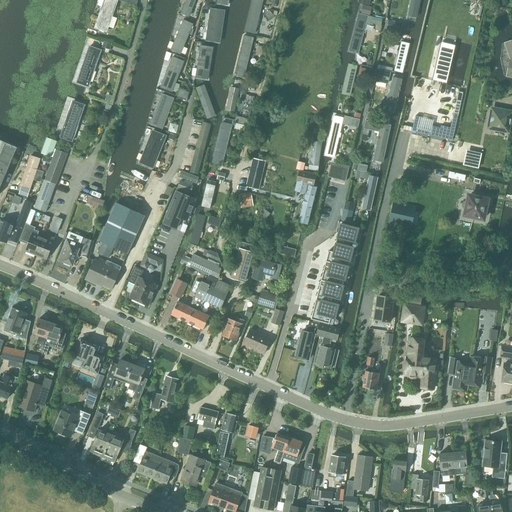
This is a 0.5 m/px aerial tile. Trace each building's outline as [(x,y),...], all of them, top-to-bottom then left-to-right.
[(106,0),(97,30),(110,34),(120,0),(106,0)] [(188,0),(184,16),(196,19),(201,0),(188,0)] [(254,0),(247,34),(258,36),(266,0),(254,0)] [(413,0),(409,19),(418,20),(422,0),(413,0)] [(363,6),(361,13),(369,15),(371,8),(363,6)] [(208,44),(222,45),(226,12),(212,10),(208,44)] [(359,15),(350,52),(359,54),(368,18),(359,15)] [(369,17),(367,25),(373,26),(373,24),(381,26),(383,20),(369,17)] [(389,21),(387,29),(402,33),(404,24),(389,21)] [(173,53),(185,57),(194,25),(184,22),(173,53)] [(255,40),(244,37),(235,79),(246,81),(255,40)] [(511,76),(511,38),(509,39),(500,44),(498,51),(498,59),(502,66),(504,73),(506,76),(511,76)] [(102,48),(110,50),(112,44),(104,42),(102,48)] [(401,43),(396,73),(405,74),(411,45),(401,43)] [(197,80),(210,83),(216,49),(203,46),(197,80)] [(102,51),(92,48),(79,84),(89,88),(102,51)] [(173,59),(164,90),(175,94),(184,62),(173,59)] [(344,94),(352,96),(358,67),(350,66),(344,94)] [(368,69),(361,67),(359,75),(366,76),(368,69)] [(377,70),(375,81),(388,84),(390,73),(377,70)] [(394,79),(389,106),(398,108),(404,81),(394,79)] [(218,117),(206,87),(198,89),(210,120),(218,117)] [(230,113),(237,114),(241,89),(231,88),(227,112),(230,113)] [(153,127),(165,131),(175,99),(162,96),(153,127)] [(72,101),(61,138),(75,142),(86,105),(72,101)] [(491,127),(509,130),(511,121),(508,120),(509,114),(494,111),(491,127)] [(368,114),(366,121),(374,123),(376,115),(368,114)] [(247,125),(249,119),(237,115),(235,121),(247,125)] [(345,116),(343,124),(358,128),(360,120),(345,116)] [(335,117),(327,158),(336,160),(343,119),(335,117)] [(224,120),(220,138),(231,140),(234,122),(224,120)] [(366,121),(364,129),(378,132),(380,124),(374,123),(366,121)] [(382,128),(375,163),(384,165),(391,130),(382,128)] [(137,165),(152,172),(168,139),(153,132),(137,165)] [(47,137),(42,153),(49,156),(52,157),(58,141),(47,137)] [(220,138),(214,164),(225,167),(231,140),(220,138)] [(309,172),(317,174),(323,143),(315,141),(309,172)] [(56,149),(45,180),(55,185),(56,185),(67,153),(56,149)] [(472,159),(479,161),(481,154),(474,152),(472,159)] [(29,187),(40,160),(29,156),(18,182),(29,187)] [(362,172),(362,170),(358,170),(359,164),(354,163),(353,170),(362,172)] [(348,170),(330,166),(328,177),(345,182),(348,170)] [(37,169),(33,179),(40,182),(43,172),(37,169)] [(180,180),(199,187),(202,179),(183,172),(180,180)] [(261,177),(248,176),(247,187),(260,188),(261,177)] [(374,211),(381,180),(370,177),(364,208),(374,211)] [(306,195),(299,225),(311,228),(321,183),(300,179),(297,193),(306,195)] [(34,208),(45,212),(55,185),(45,180),(44,180),(34,208)] [(199,189),(180,181),(178,189),(196,196),(199,189)] [(204,208),(213,210),(218,184),(209,182),(204,208)] [(21,186),(18,193),(26,196),(29,189),(21,186)] [(187,220),(195,200),(176,193),(163,224),(176,229),(181,217),(187,220)] [(466,209),(464,215),(483,219),(487,200),(469,196),(467,203),(464,202),(463,203),(462,206),(463,208),(466,209)] [(409,229),(413,212),(397,208),(398,204),(392,202),(388,219),(400,222),(399,226),(409,229)] [(86,279),(96,284),(97,283),(111,289),(118,272),(105,266),(113,248),(127,254),(144,216),(116,203),(99,241),(102,242),(97,253),(98,254),(98,260),(97,262),(94,260),(86,279)] [(344,207),(341,221),(349,223),(352,209),(344,207)] [(193,244),(200,246),(207,217),(200,216),(193,244)] [(219,227),(221,220),(210,216),(208,224),(219,227)] [(11,236),(15,226),(2,221),(0,226),(0,241),(1,242),(3,241),(6,242),(9,235),(11,236)] [(35,227),(26,224),(20,239),(27,242),(28,240),(29,240),(25,251),(35,255),(43,237),(37,235),(38,231),(34,230),(35,227)] [(341,224),(336,243),(349,246),(350,241),(355,242),(358,229),(341,224)] [(43,237),(35,255),(46,260),(53,242),(53,241),(55,238),(50,236),(48,239),(43,237)] [(67,239),(66,240),(58,260),(64,263),(64,264),(69,266),(70,265),(72,266),(75,260),(78,258),(78,257),(80,256),(88,258),(93,241),(83,238),(80,244),(67,239)] [(239,250),(231,278),(245,281),(247,271),(253,273),(252,277),(262,280),(264,274),(270,275),(278,277),(281,266),(257,259),(255,267),(249,265),(253,253),(255,247),(239,242),(237,243),(236,247),(237,249),(239,250)] [(329,251),(326,261),(344,266),(345,260),(350,261),(353,247),(349,246),(336,243),(333,252),(329,251)] [(146,252),(140,266),(146,269),(153,255),(146,252)] [(326,261),(321,280),(339,285),(340,280),(345,281),(348,267),(344,266),(326,261)] [(147,306),(157,287),(140,279),(143,271),(134,267),(127,282),(135,285),(130,298),(147,306)] [(209,277),(206,284),(202,282),(197,291),(193,300),(196,301),(187,322),(203,329),(209,316),(197,310),(200,303),(202,304),(204,300),(220,308),(230,285),(209,277)] [(180,298),(186,284),(177,279),(171,294),(180,298)] [(192,289),(197,291),(202,282),(196,279),(192,289)] [(321,280),(316,300),(334,304),(335,298),(340,300),(343,286),(339,285),(321,280)] [(257,303),(273,309),(278,295),(261,290),(257,303)] [(388,323),(392,299),(377,297),(373,321),(388,323)] [(196,301),(193,300),(192,300),(189,307),(178,302),(171,315),(187,322),(196,301)] [(316,300),(311,319),(329,324),(330,317),(335,318),(338,305),(334,304),(316,300)] [(423,307),(404,304),(401,321),(421,324),(423,307)] [(251,316),(255,308),(248,305),(244,314),(251,316)] [(19,333),(26,314),(12,309),(5,328),(19,333)] [(278,326),(283,311),(275,309),(270,323),(278,326)] [(237,317),(235,321),(228,319),(222,335),(236,341),(243,319),(237,317)] [(39,319),(34,334),(38,336),(36,343),(43,346),(41,351),(46,353),(48,345),(60,349),(65,334),(61,333),(63,327),(39,319)] [(318,328),(316,336),(323,338),(322,341),(325,341),(330,342),(330,339),(336,341),(339,329),(319,324),(318,328)] [(316,336),(318,328),(308,325),(306,333),(301,332),(295,356),(308,359),(314,335),(316,336)] [(263,353),(269,339),(250,330),(243,344),(263,353)] [(389,344),(391,333),(383,331),(381,343),(389,344)] [(432,388),(435,359),(425,358),(425,356),(423,353),(421,353),(422,339),(408,337),(405,374),(408,375),(408,376),(409,377),(415,378),(417,376),(424,376),(423,387),(432,388)] [(91,344),(90,344),(88,343),(87,342),(87,343),(80,340),(81,340),(80,339),(79,340),(80,340),(73,358),(72,358),(72,359),(73,359),(82,362),(80,367),(79,368),(80,368),(96,374),(103,358),(103,357),(96,355),(98,348),(99,348),(99,347),(98,347),(91,344)] [(325,341),(322,341),(322,343),(320,343),(315,366),(329,369),(334,350),(328,348),(330,342),(325,341)] [(25,351),(3,346),(0,359),(23,364),(25,351)] [(511,383),(511,347),(501,346),(500,357),(509,358),(508,365),(504,364),(501,382),(511,383)] [(27,353),(25,364),(37,367),(39,356),(27,353)] [(67,356),(63,366),(69,368),(72,359),(72,358),(67,356)] [(367,357),(366,365),(373,366),(374,358),(367,357)] [(488,373),(490,359),(482,358),(482,360),(470,358),(469,364),(466,384),(467,384),(480,386),(482,372),(488,373)] [(447,373),(448,373),(454,374),(452,388),(466,390),(467,384),(466,384),(469,364),(458,362),(458,360),(450,359),(447,373)] [(125,383),(132,365),(126,363),(126,362),(121,360),(120,361),(118,365),(112,363),(103,387),(110,389),(114,379),(125,383)] [(139,400),(146,380),(141,378),(144,370),(132,365),(125,383),(129,384),(128,389),(135,392),(133,398),(139,400)] [(375,390),(378,374),(365,372),(362,387),(375,390)] [(11,386),(15,378),(4,374),(1,383),(0,382),(0,395),(7,398),(12,387),(11,386)] [(103,376),(96,374),(90,390),(97,392),(103,376)] [(37,403),(43,405),(44,405),(52,379),(44,377),(42,385),(27,380),(20,407),(35,411),(37,403)] [(172,402),(178,380),(166,377),(161,395),(153,393),(150,408),(158,410),(161,399),(172,402)] [(87,404),(93,406),(97,395),(91,392),(87,404)] [(213,430),(218,413),(201,408),(198,419),(204,421),(202,427),(213,430)] [(84,431),(90,414),(79,410),(78,414),(71,411),(70,414),(62,411),(54,430),(58,432),(58,434),(64,436),(66,435),(70,437),(74,427),(84,431)] [(233,433),(238,417),(226,413),(221,429),(223,430),(222,432),(220,432),(215,455),(224,457),(229,434),(228,433),(228,431),(233,433)] [(97,430),(102,418),(97,416),(92,427),(91,427),(87,436),(92,438),(96,429),(97,430)] [(248,425),(245,436),(255,439),(259,428),(248,425)] [(193,440),(195,428),(186,426),(183,437),(193,440)] [(111,435),(112,432),(107,430),(106,433),(99,430),(90,451),(102,456),(111,435)] [(130,443),(135,432),(130,430),(125,441),(126,441),(121,451),(127,454),(131,443),(130,443)] [(111,435),(102,456),(114,461),(123,440),(116,437),(117,434),(112,432),(111,435)] [(270,455),(272,448),(278,450),(274,463),(281,464),(282,460),(281,459),(284,452),(285,453),(290,438),(277,434),(275,439),(263,437),(260,451),(270,455)] [(201,442),(207,443),(213,445),(214,439),(202,436),(201,442)] [(188,455),(192,441),(181,438),(178,449),(178,453),(188,455)] [(281,459),(282,460),(288,462),(291,455),(297,457),(294,464),(300,466),(304,455),(298,453),(302,443),(290,438),(285,453),(284,452),(281,459)] [(504,479),(506,459),(499,458),(501,442),(485,441),(484,450),(482,449),(481,457),(483,458),(482,466),(493,467),(492,478),(504,479)] [(140,444),(134,459),(141,462),(137,472),(151,478),(160,457),(145,451),(147,447),(140,444)] [(470,486),(472,470),(466,469),(466,467),(465,451),(452,452),(454,475),(465,474),(464,486),(470,486)] [(441,476),(449,475),(454,475),(452,452),(439,453),(441,476)] [(307,454),(304,468),(310,469),(313,456),(307,454)] [(196,484),(199,476),(205,478),(210,463),(190,455),(181,479),(196,484)] [(341,474),(344,458),(331,456),(328,472),(327,477),(333,478),(334,473),(341,474)] [(366,490),(370,458),(357,456),(353,481),(347,480),(345,495),(352,496),(353,489),(366,490)] [(160,457),(151,478),(166,484),(170,474),(175,475),(178,468),(178,464),(160,457)] [(230,463),(218,459),(215,467),(227,472),(230,463)] [(392,470),(389,489),(400,490),(402,471),(405,471),(406,461),(393,459),(392,470)] [(249,499),(255,500),(253,506),(273,510),(281,471),(262,467),(260,473),(254,471),(249,499)] [(288,483),(311,487),(312,487),(314,472),(291,467),(288,483)] [(410,488),(415,489),(415,494),(421,495),(420,502),(426,503),(428,481),(416,479),(417,474),(412,473),(410,488)] [(242,492),(225,486),(216,482),(209,502),(235,511),(236,509),(244,511),(247,496),(241,494),(242,492)] [(288,484),(285,498),(282,511),(303,511),(304,509),(292,506),(296,486),(288,484)] [(332,492),(312,490),(310,499),(331,501),(332,492)] [(495,495),(493,495),(489,496),(490,503),(490,511),(501,511),(500,502),(499,502),(498,498),(495,495)] [(357,498),(344,497),(342,511),(357,511),(357,498)] [(368,500),(368,511),(379,511),(379,500),(368,500)] [(490,511),(490,503),(478,505),(478,511),(490,511)]
